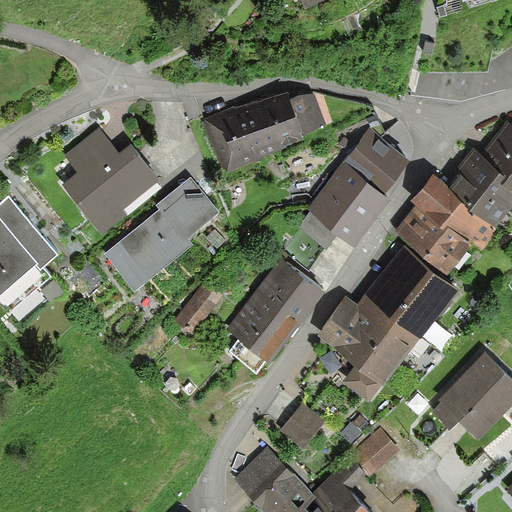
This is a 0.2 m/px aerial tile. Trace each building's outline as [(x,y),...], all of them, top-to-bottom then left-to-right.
[(301,96),(284,99),(273,101),(251,108),(226,118),(224,120),(220,114),(204,121),(224,163),(322,122),(313,97),(303,100),(301,96)] [(511,125),(508,122),(482,155),(511,178),(511,125)] [(407,156),(367,126),(308,205),(355,239),(389,193),(383,188),(407,156)] [(157,175),(132,143),(118,154),(98,129),(68,152),(81,169),(66,181),(102,227),(124,210),(119,204),(157,175)] [(511,199),(511,178),(482,155),(470,146),(459,161),(466,166),(450,186),(495,221),(511,199)] [(422,202),(469,239),(481,248),(499,225),(495,221),(450,186),(433,173),(414,196),(422,202)] [(215,206),(190,176),(157,203),(161,208),(107,252),(134,285),(190,239),(183,232),(215,206)] [(0,293),(55,247),(8,192),(0,199),(0,293)] [(445,269),(469,239),(422,202),(398,232),(445,269)] [(384,379),(458,285),(404,244),(357,305),(346,296),(318,331),(357,361),(345,377),(367,394),(381,377),(384,379)] [(254,291),(294,321),(320,286),(280,256),(254,291)] [(221,295),(203,281),(173,317),(190,331),(221,295)] [(294,321),(254,291),(228,326),(268,356),(294,321)] [(511,399),(511,378),(486,353),(439,399),(443,403),(435,410),(450,425),(461,414),(480,432),(511,399)] [(322,421),(301,402),(279,427),(301,445),(322,421)] [(358,431),(349,422),(339,432),(348,440),(358,431)] [(507,460),(511,452),(511,427),(495,452),(507,460)] [(395,447),(379,429),(362,444),(378,462),(395,447)] [(265,447),(235,477),(271,511),(376,511),(352,488),(366,474),(347,456),(311,492),(265,447)]
